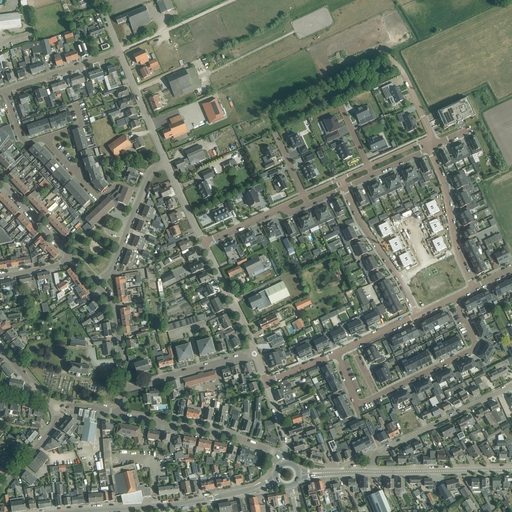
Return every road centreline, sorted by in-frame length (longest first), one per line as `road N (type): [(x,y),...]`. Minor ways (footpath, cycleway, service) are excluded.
road 1 (tertiary): [(69,511),(254,489)]
road 2 (residential): [(282,456),(231,435),(120,413)]
road 3 (residential): [(375,396),(472,348),(452,297)]
road 4 (residential): [(374,453),(511,385)]
road 5 (residential): [(344,186),(417,314)]
road 6 (residential): [(427,148),(473,287)]
road 7 (tertiary): [(369,472),(511,469)]
road 8 (residential): [(123,389),(256,353)]
road 9 (unclassified): [(119,51),(234,0)]
road 10 (residential): [(256,353),(203,242)]
road 11 (residential): [(166,162),(119,51)]
road 12 (residential): [(5,90),(119,51)]
